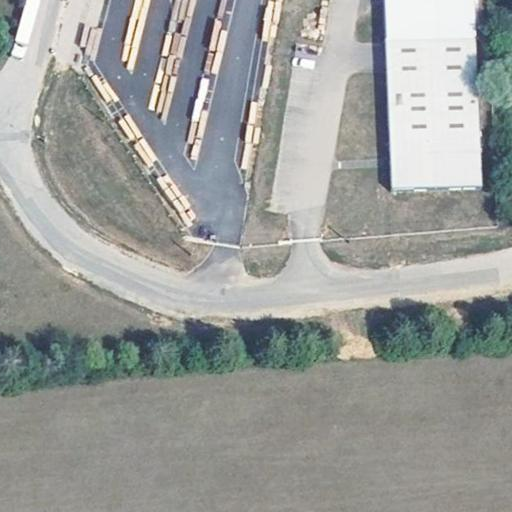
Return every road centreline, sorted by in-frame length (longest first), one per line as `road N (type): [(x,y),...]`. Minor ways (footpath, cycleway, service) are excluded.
road 1 (unclassified): [(8,153),(58,226),(108,263),(155,284),(261,297),(511,276)]
road 2 (unclassified): [(44,0),(8,153)]
